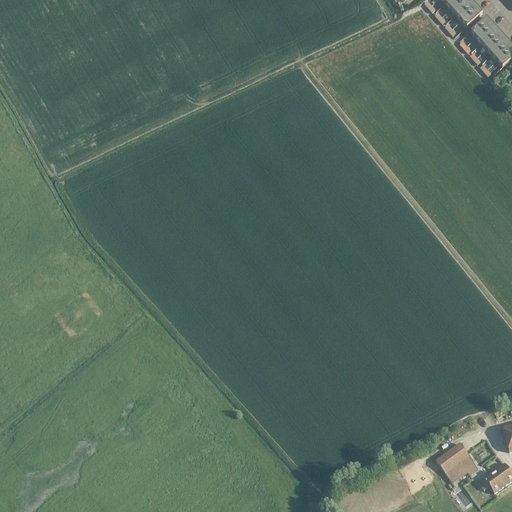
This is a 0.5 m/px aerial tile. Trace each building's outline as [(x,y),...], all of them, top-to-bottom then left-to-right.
[(463,0),(451,0),(445,6),(450,12),(463,0)] [(471,3),(468,0),(463,0),(450,12),(456,18),(471,3)] [(477,9),(471,3),(456,18),(461,23),(477,9)] [(482,15),(477,9),(461,23),(466,29),(482,15)] [(476,40),(492,26),(486,20),(470,34),(476,40)] [(497,32),(492,26),(476,40),(481,46),(497,32)] [(502,38),(497,32),(481,46),(486,52),(502,38)] [(507,43),(502,38),(486,52),(491,58),(507,43)] [(511,49),(511,48),(507,43),(491,58),(497,63),(511,49)] [(511,49),(497,63),(502,69),(511,60),(511,49)] [(511,427),(502,431),(508,454),(511,453),(511,427)] [(454,489),(478,472),(459,446),(435,463),(454,489)] [(494,496),(511,482),(511,477),(504,466),(478,485),(483,493),(489,489),(494,496)]
